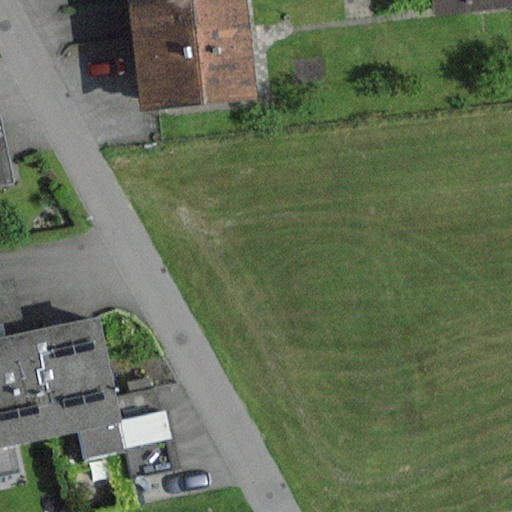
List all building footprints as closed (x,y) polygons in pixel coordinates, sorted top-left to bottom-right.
[(256,94),(246,0),(159,0),(138,2),(148,105),(256,94)] [(0,115),(0,179),(19,176),(6,114),(0,115)] [(0,334),(31,328),(20,275),(0,278),(0,334)] [(105,313),(31,328),(53,431),(85,424),(127,415),(122,394),(105,313)] [(31,328),(0,334),(0,441),(53,431),(31,328)] [(92,455),(133,446),(139,472),(178,464),(161,385),(122,394),(127,415),(85,424),(92,455)]
